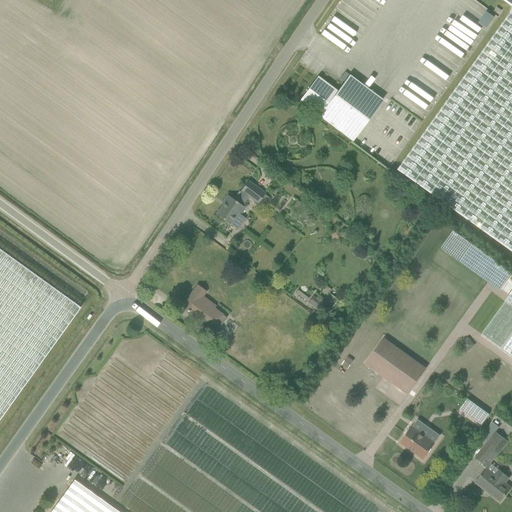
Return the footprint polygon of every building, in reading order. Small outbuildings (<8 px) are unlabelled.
[(342,0),(327,25),(325,24),(318,36),(349,55),(383,0),(342,0)] [(511,0),(502,0),(511,6),(511,10),(398,170),(458,213),(511,251),(511,0)] [(463,60),(493,17),(468,0),(457,0),(457,1),(480,17),(475,23),(458,11),(436,42),(463,60)] [(422,119),(454,67),(428,51),(396,103),(422,119)] [(337,91),(317,76),(299,101),(352,141),(383,100),(349,75),(337,91)] [(224,203),(216,214),(229,224),(238,213),(240,215),(246,206),(243,204),(248,197),(257,203),(265,194),(248,181),(241,191),(236,198),(235,198),(234,200),(227,195),(222,201),(224,203)] [(499,290),(511,272),(468,244),(456,262),(499,290)] [(0,418),(80,307),(0,249),(0,418)] [(226,318),(223,316),(224,315),(214,308),(215,307),(214,306),(202,297),(205,292),(197,285),(181,306),(190,312),(190,311),(213,328),(214,327),(218,330),(226,318)] [(511,291),(481,335),(511,356),(511,291)] [(316,299),(313,296),(308,302),(318,310),(325,300),(319,296),(316,299)] [(366,364),(407,394),(426,369),(384,339),(366,364)] [(347,357),(342,365),(347,368),(353,361),(347,357)] [(445,368),(452,375),(458,367),(451,361),(445,368)] [(467,399),(460,410),(481,425),(489,415),(467,399)] [(400,443),(423,459),(434,443),(412,427),(400,443)] [(483,463),(496,447),(504,438),(496,432),(482,449),(475,457),(483,463)] [(501,501),(507,493),(511,488),(505,483),(508,478),(497,470),(494,474),(487,468),(476,482),(486,490),(486,489),(501,501)] [(118,511),(74,480),(51,511),(118,511)]
